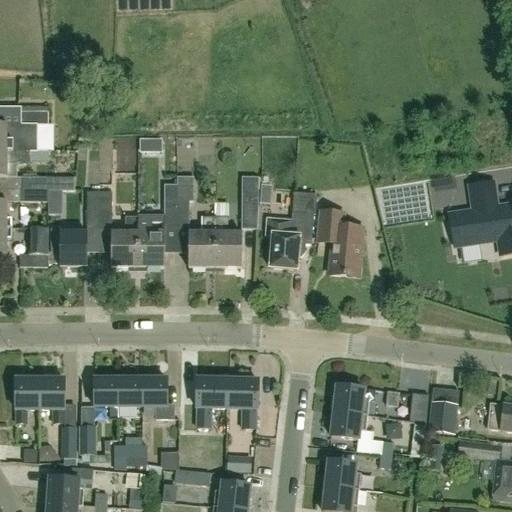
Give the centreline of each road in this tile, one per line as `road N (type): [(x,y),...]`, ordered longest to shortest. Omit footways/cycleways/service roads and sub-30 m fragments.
road 1 (residential): [(0,335),(255,337)]
road 2 (residential): [(511,364),(302,339)]
road 3 (residential): [(283,511),(302,339)]
